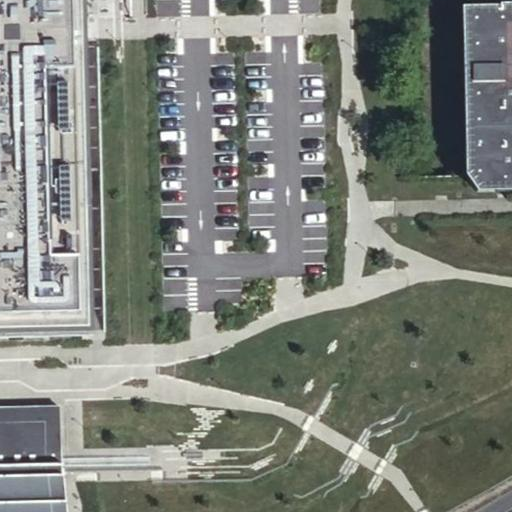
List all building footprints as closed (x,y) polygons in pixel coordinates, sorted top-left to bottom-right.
[(96,0),(0,0),(0,333),(105,330),(96,0)] [(511,6),(463,8),(468,176),(486,189),(511,188),(511,6)] [(0,411),(61,410),(61,398),(0,399),(0,411)] [(0,474),(63,474),(61,410),(0,411),(0,474)] [(0,511),(66,511),(63,474),(0,474),(0,511)]
